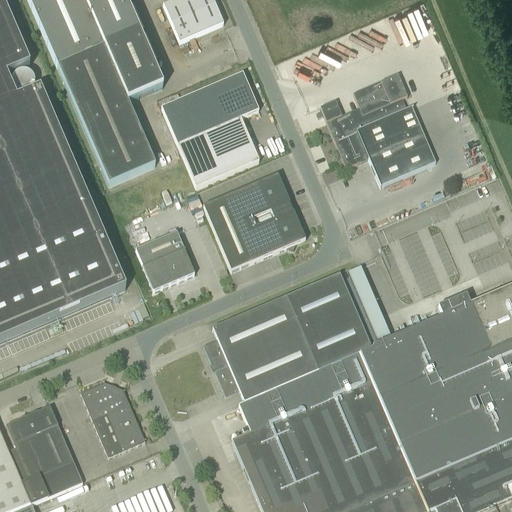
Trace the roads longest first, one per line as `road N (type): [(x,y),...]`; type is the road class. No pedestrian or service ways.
road 1 (unclassified): [(130,344),(341,254),(233,0)]
road 2 (track): [(511,188),(432,0)]
road 3 (unclassified): [(130,344),(202,511)]
road 4 (unclassified): [(0,400),(130,344)]
